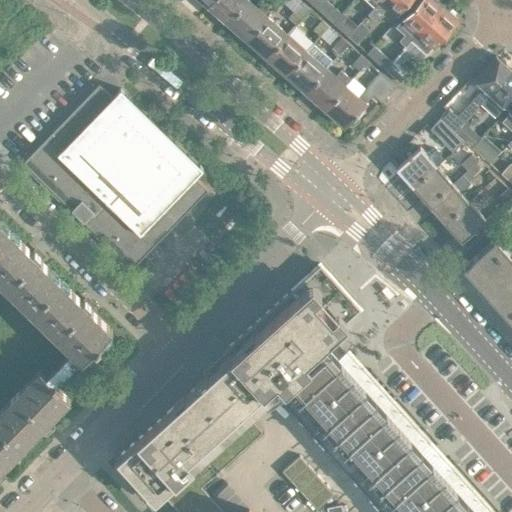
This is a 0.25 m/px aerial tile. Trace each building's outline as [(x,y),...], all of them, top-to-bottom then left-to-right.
[(210,0),(207,4),(226,21),(244,0),(210,0)] [(266,15),(249,0),(244,0),(226,21),(246,38),(266,15)] [(324,0),(307,0),(318,9),(325,1),(324,0)] [(378,0),(374,6),(366,14),(374,21),(389,4),(397,11),(407,0),(378,0)] [(405,45),(410,39),(440,6),(433,0),(417,0),(395,26),(404,34),(399,40),(405,45)] [(293,11),(300,17),(308,7),(301,1),(293,11)] [(325,1),(318,9),(333,22),(340,14),(325,1)] [(449,42),(441,35),(455,19),(454,18),(456,16),(449,10),(447,12),(440,6),(410,39),(432,60),(449,42)] [(333,22),(347,35),(355,27),(340,14),(333,22)] [(286,32),(266,15),(246,38),(265,56),(286,32)] [(313,28),(319,34),(328,25),(321,19),(313,28)] [(355,27),(347,35),(366,52),(371,47),(361,38),(369,30),(359,22),(355,27)] [(292,26),(286,32),(265,56),(285,73),(306,50),(311,43),(292,26)] [(332,45),(339,51),(347,42),(340,36),(332,45)] [(306,50),(285,73),(305,90),(325,67),(331,61),(311,43),(306,50)] [(366,52),(384,68),(390,61),(373,45),(366,52)] [(352,63),(358,69),(367,60),(360,54),(352,63)] [(474,109),(480,103),(510,69),(505,64),(505,61),(500,57),(498,57),(496,55),(474,79),(482,87),(474,96),(461,111),(467,117),(474,109)] [(390,61),(384,68),(404,85),(413,75),(393,58),(390,61)] [(305,90),(324,107),(345,84),(349,79),(338,69),(334,74),(325,67),(305,90)] [(511,70),(510,69),(480,103),(494,116),(511,96),(511,70)] [(379,71),(358,95),(365,102),(372,93),(381,101),(395,85),(379,71)] [(82,219),(131,267),(207,189),(194,176),(202,167),(199,164),(198,165),(122,91),(123,91),(120,88),(112,96),(98,83),(22,161),(72,209),(73,207),(84,217),(82,219)] [(358,95),(345,84),(324,107),(344,125),(353,115),(357,119),(365,110),(361,107),(365,102),(358,95)] [(454,130),(467,117),(461,111),(457,116),(448,107),(439,117),(454,130)] [(511,108),(501,121),(511,130),(511,108)] [(439,117),(430,127),(448,143),(449,142),(456,148),(463,140),(439,117)] [(456,133),(472,147),(478,140),(480,137),(465,123),(456,133)] [(472,147),(489,163),(498,154),(480,138),(472,147)] [(395,167),(412,186),(436,164),(419,146),(395,167)] [(462,163),(468,169),(478,161),(472,154),(462,163)] [(473,176),(483,167),(478,161),(468,169),(473,176)] [(511,165),(509,163),(500,173),(507,179),(511,174),(511,165)] [(452,182),(436,164),(412,186),(428,204),(452,182)] [(468,169),(452,182),(428,204),(444,222),(468,200),(460,191),(470,183),(468,180),(473,176),(468,169)] [(511,194),(511,190),(508,187),(498,196),(503,202),(511,194)] [(485,219),(468,200),(444,222),(461,240),(485,219)] [(0,241),(10,231),(0,220),(0,241)] [(32,252),(10,231),(0,241),(0,280),(30,310),(60,280),(39,258),(41,256),(35,249),(32,252)] [(506,314),(511,309),(511,255),(495,237),(463,266),(482,287),(478,290),(484,296),(488,293),(506,314)] [(268,384),(273,389),(277,393),(323,351),(317,345),(359,307),(319,263),(257,319),(224,348),(234,359),(226,366),(221,361),(209,372),(203,366),(201,368),(205,373),(206,374),(184,395),(177,401),(174,404),(172,406),(138,436),(115,457),(124,467),(145,489),(154,499),(161,492),(163,494),(178,511),(223,511),(200,486),(261,430),(246,414),(241,408),(262,389),(268,384)] [(82,301),(60,280),(30,310),(70,349),(58,362),(66,371),(79,358),(81,360),(94,347),(96,348),(100,343),(99,342),(108,333),(110,335),(111,335),(108,332),(111,329),(89,307),(92,304),(85,298),(82,301)] [(383,511),(470,511),(324,351),(323,351),(277,393),(273,397),(282,407),(286,404),(383,511)] [(58,384),(56,382),(66,371),(58,362),(45,375),(39,369),(0,408),(0,430),(20,450),(41,428),(44,431),(51,424),(48,421),(70,399),(56,386),(58,384)] [(0,472),(0,470),(20,450),(0,430),(0,476),(2,474),(0,472)] [(281,470),(289,480),(307,464),(299,454),(281,470)] [(316,474),(307,464),(289,480),(298,490),(316,474)] [(316,474),(298,490),(307,499),(325,483),(316,474)] [(316,509),(324,501),(333,493),(325,483),(307,499),(316,509)] [(327,511),(342,511),(341,503),(326,506),(327,511)]
